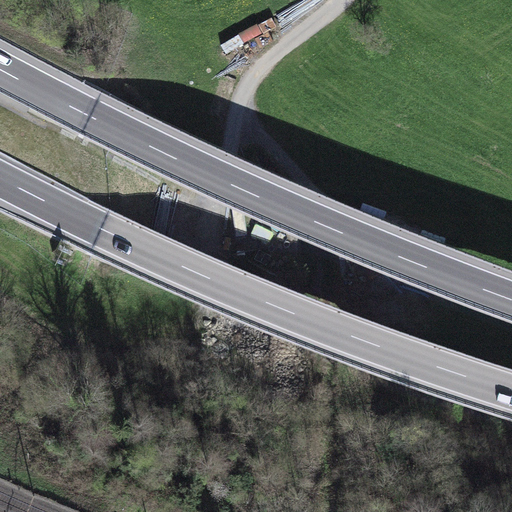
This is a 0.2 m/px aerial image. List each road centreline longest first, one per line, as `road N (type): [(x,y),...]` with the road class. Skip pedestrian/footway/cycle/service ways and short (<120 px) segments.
road 1 (motorway): [(511,299),(286,208),(0,69)]
road 2 (motorway): [(0,178),(273,306),(511,391)]
